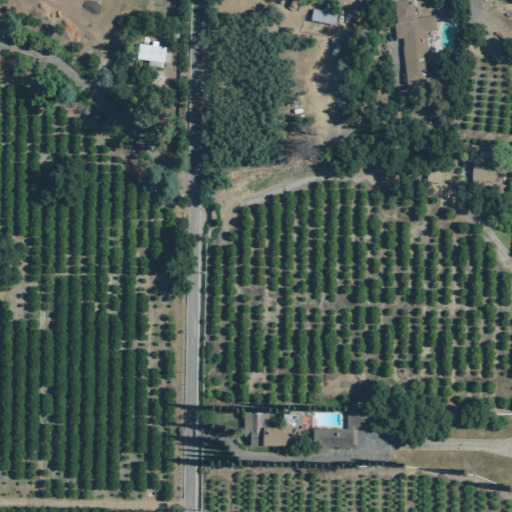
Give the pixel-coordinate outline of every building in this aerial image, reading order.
[(434,15),(415,17),(413,0),(403,0),(393,1),(397,38),(401,37),(406,84),(430,81),(425,31),(436,30),(434,15)] [(312,9),(310,20),(333,25),(335,13),(312,9)] [(165,48),(157,47),(157,45),(138,43),(136,61),(148,62),(147,67),(162,69),(165,48)] [(477,145),(463,144),(461,161),(471,163),(470,179),(492,181),(495,160),(475,157),(477,145)] [(269,413),(269,427),(292,427),(292,448),(245,448),(244,413),(269,413)] [(353,431),(316,430),(316,448),(352,448),(353,431)]
